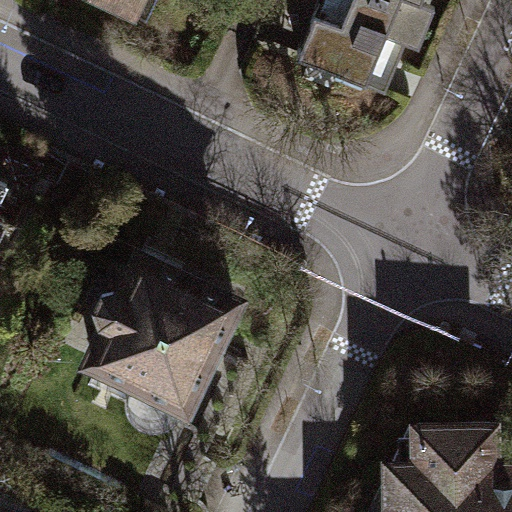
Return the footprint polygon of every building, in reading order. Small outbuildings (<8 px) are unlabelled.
[(119,0),(143,11),(148,0),(119,0)] [(316,0),(295,49),(384,86),(405,36),(420,42),(436,2),(430,0),(316,0)] [(237,294),(143,249),(133,269),(116,260),(95,302),(102,318),(108,321),(91,355),(136,376),(128,394),(128,405),(133,417),(143,424),(155,426),(167,423),(177,417),(237,294)] [(511,511),(511,419),(423,420),(408,426),(373,500),(373,511),(511,511)] [(18,511),(0,503),(0,511),(18,511)]
